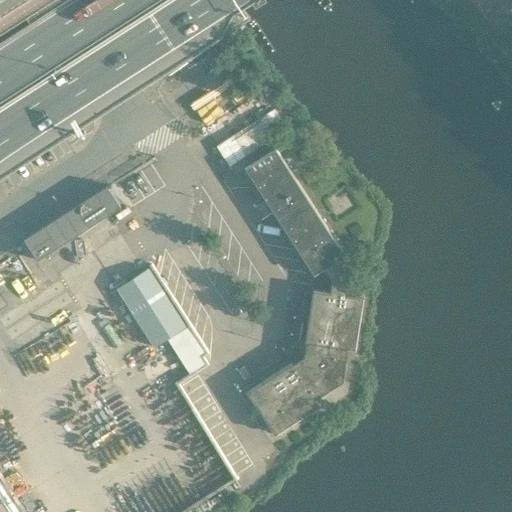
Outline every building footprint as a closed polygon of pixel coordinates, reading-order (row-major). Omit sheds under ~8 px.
[(229,135),(240,154),(281,131),(271,112),(229,135)] [(291,173),(275,148),(245,168),(263,197),(313,274),(323,268),(331,282),(330,291),(312,288),(304,342),(306,342),(304,355),(292,363),(292,362),(246,392),(275,435),(320,405),(315,398),(342,380),(347,348),(355,350),(363,296),(345,293),(347,280),(335,261),(344,255),(291,173)] [(103,188),(23,239),(24,240),(37,261),(117,210),(103,188)] [(0,309),(1,312),(39,288),(18,254),(0,265),(0,309)] [(150,267),(116,289),(154,348),(188,326),(150,267)]
